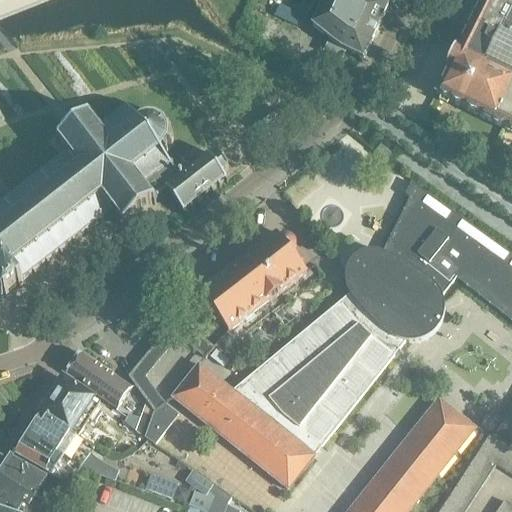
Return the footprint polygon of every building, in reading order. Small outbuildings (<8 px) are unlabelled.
[(373,0),(325,0),(313,27),(330,40),(324,53),(341,61),(345,51),(363,60),(388,7),(373,0)] [(511,0),(484,0),(460,49),(456,47),(446,68),(449,69),(436,96),(450,103),(511,134),(511,0)] [(274,16),(296,27),(302,15),(280,5),(274,16)] [(167,193),(185,216),(185,217),(187,215),(185,213),(190,209),(192,211),(194,210),(192,208),(197,204),(199,206),(201,205),(199,202),(204,198),(206,201),(208,199),(206,197),(211,193),(213,195),(215,194),(213,192),(218,188),(220,190),(221,189),(220,186),(225,182),(227,185),(228,183),(220,173),(227,168),(219,157),(212,163),(206,154),(204,155),(206,158),(201,162),(199,159),(197,161),(199,163),(194,167),(192,165),(190,166),(192,168),(187,172),(185,170),(184,171),(185,174),(183,176),(181,173),(178,175),(171,166),(174,164),(172,162),(170,164),(160,152),(162,150),(166,154),(167,152),(163,149),(166,144),(171,146),(171,144),(166,143),(167,137),(172,137),(172,135),(167,136),(165,131),(170,128),(169,127),(165,129),(161,125),(165,121),(163,120),(160,124),(156,121),(157,116),(155,116),(154,120),(149,120),(148,115),(146,115),(147,120),(142,121),(139,117),(138,118),(140,122),(138,124),(128,111),(130,109),(129,107),(126,109),(124,106),(122,108),(124,110),(113,119),(111,117),(109,119),(111,121),(99,130),(89,118),(92,116),(90,114),(88,116),(86,114),(84,115),(86,117),(59,138),(57,136),(55,138),(57,140),(54,141),(56,143),(58,141),(60,144),(59,147),(63,153),(67,153),(68,154),(57,162),(55,160),(53,162),(55,164),(43,173),(41,171),(39,172),(41,175),(30,183),(28,181),(26,182),(28,185),(17,194),(15,191),(13,193),(15,195),(4,204),(2,201),(1,202),(0,200),(0,196),(3,194),(0,190),(0,290),(3,294),(0,295),(0,296),(2,299),(5,297),(7,300),(9,298),(7,295),(21,285),(23,287),(25,286),(22,283),(34,274),(36,277),(38,275),(36,273),(47,264),(49,266),(51,265),(49,262),(60,254),(62,256),(64,254),(62,252),(73,243),(75,246),(77,244),(75,242),(87,233),(88,235),(90,234),(89,231),(100,223),(102,225),(104,223),(102,221),(113,213),(112,217),(117,223),(120,222),(122,225),(120,226),(121,228),(124,226),(125,228),(127,227),(126,225),(152,204),(154,206),(156,204),(154,202),(167,193)] [(280,120),(271,108),(251,123),(260,134),(280,120)] [(350,295),(232,392),(199,366),(172,399),(288,491),(406,345),(409,345),(412,345),(415,345),(418,344),(421,344),(424,343),(426,341),(429,340),(432,338),(434,336),(436,334),(438,332),(440,330),(441,327),(443,324),(444,321),(445,318),(445,315),(445,312),(445,309),(445,306),(445,303),(444,301),(443,298),(457,279),(511,321),(511,256),(411,184),(405,196),(410,199),(383,254),(380,253),(377,252),(375,252),(373,252),(370,252),(368,252),(365,253),(363,254),(361,255),(359,256),(357,257),(355,258),(353,260),(352,262),(350,264),(349,266),(348,268),(347,270),(346,272),(346,275),(345,277),(345,279),(345,282),(346,284),(346,287),(347,289),(348,291),(349,293),(350,295)] [(301,262),(293,252),(294,251),(294,249),(294,248),(293,246),(293,245),(292,244),(291,243),(290,242),(288,240),(286,240),(284,240),(282,240),(281,240),(279,241),(278,242),(275,239),(201,295),(228,333),(308,278),(297,265),(301,262)] [(168,330),(179,338),(188,327),(177,319),(168,330)] [(222,354),(234,340),(227,333),(215,347),(222,354)] [(81,354),(66,376),(117,411),(127,396),(127,386),(81,354)] [(135,388),(147,380),(136,369),(128,378),(135,388)] [(63,380),(40,415),(77,440),(89,420),(95,424),(102,414),(96,410),(100,404),(63,380)] [(135,433),(145,439),(154,414),(146,403),(135,433)] [(408,511),(473,430),(439,403),(351,511),(408,511)] [(145,439),(155,446),(179,416),(166,406),(154,414),(145,439)] [(109,420),(121,428),(127,419),(116,411),(109,420)] [(27,434),(80,469),(106,481),(111,469),(95,460),(90,455),(93,451),(77,440),(40,415),(27,434)] [(13,456),(62,485),(69,489),(80,469),(27,434),(13,456)] [(489,477),(496,467),(508,448),(490,436),(471,465),(489,477)] [(511,450),(508,448),(496,467),(506,473),(511,464),(511,450)] [(0,475),(56,511),(59,511),(69,489),(62,485),(53,498),(41,490),(48,480),(11,459),(0,475)] [(489,477),(471,465),(464,475),(482,487),(489,477)] [(206,497),(207,496),(213,487),(192,473),(185,483),(195,490),(201,494),(206,497)] [(13,511),(56,511),(0,475),(0,508),(4,510),(6,507),(13,511)] [(482,487),(464,475),(457,486),(476,498),(482,487)] [(84,485),(81,492),(88,495),(91,488),(84,485)] [(476,498),(457,486),(450,496),(469,508),(476,498)] [(196,510),(201,494),(195,490),(189,507),(196,510)] [(201,494),(196,510),(199,511),(209,511),(216,498),(209,493),(206,497),(201,494)] [(466,511),(469,508),(450,496),(444,506),(452,511),(466,511)] [(216,498),(209,511),(225,511),(228,506),(216,498)] [(497,511),(511,511),(511,507),(504,502),(497,511)]
